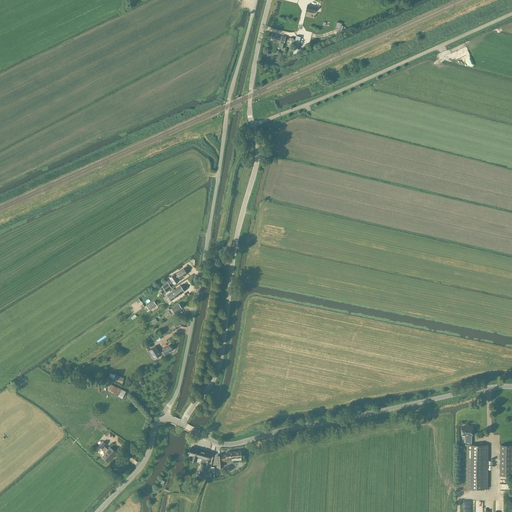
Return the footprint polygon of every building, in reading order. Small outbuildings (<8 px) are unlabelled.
[(307,5),(306,11),(314,13),(316,7),(307,5)] [(271,40),(278,41),(276,47),(283,49),(286,37),(273,34),(271,40)] [(287,43),(286,44),(288,46),(293,47),(294,44),(295,39),(288,38),(287,43)] [(177,279),(179,278),(187,273),(184,268),(176,273),(174,274),(169,277),(174,284),(179,281),(177,279)] [(163,287),(166,292),(172,288),(168,283),(163,287)] [(180,285),(170,292),(164,297),(166,301),(173,296),(175,298),(184,291),(180,285)] [(154,301),(146,307),(148,309),(156,304),(154,301)] [(178,303),(171,308),(175,313),(182,308),(178,303)] [(163,350),(160,353),(155,346),(148,350),(154,359),(160,354),(162,357),(165,354),(166,354),(173,349),(170,344),(162,349),(163,350)] [(116,375),(114,380),(122,383),(124,377),(116,375)] [(108,390),(118,395),(121,389),(110,384),(108,390)] [(121,389),(118,395),(118,396),(122,398),(126,391),(121,389)] [(469,442),(469,444),(471,444),(471,435),(472,435),(472,426),(468,426),(468,427),(462,427),(462,435),(465,435),(465,442),(469,442)] [(488,444),(471,444),(469,444),(467,444),(466,488),(488,489),(488,444)] [(511,444),(500,445),(500,475),(511,475),(511,444)] [(101,449),(105,452),(102,457),(108,462),(116,452),(110,447),(108,449),(105,446),(104,446),(102,449),(101,449)] [(192,447),(191,451),(192,452),(191,457),(196,459),(197,457),(202,458),(207,459),(209,452),(204,450),(204,451),(200,450),(201,449),(192,447)] [(226,454),(221,455),(217,455),(218,467),(224,467),(223,461),(230,460),(230,457),(241,456),(240,451),(226,452),(226,454)]
